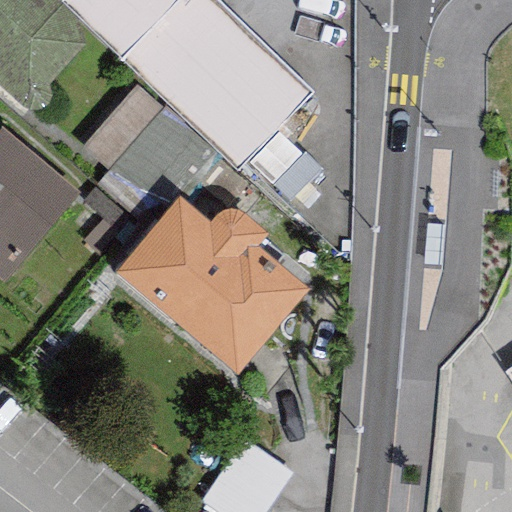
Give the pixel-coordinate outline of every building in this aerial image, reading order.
[(0,0),(0,80),(84,150),(138,76),(60,2),(58,0),(0,0)] [(213,0),(62,0),(60,2),(138,76),(214,149),(238,172),(310,93),(213,0)] [(144,229),(214,149),(138,76),(84,150),(106,171),(93,183),(144,229)] [(0,126),(0,252),(26,274),(89,200),(0,126)] [(177,197),(113,274),(236,375),(307,289),(245,238),(238,247),(177,197)] [(255,438),(212,500),(228,511),(274,511),(303,472),(255,438)]
